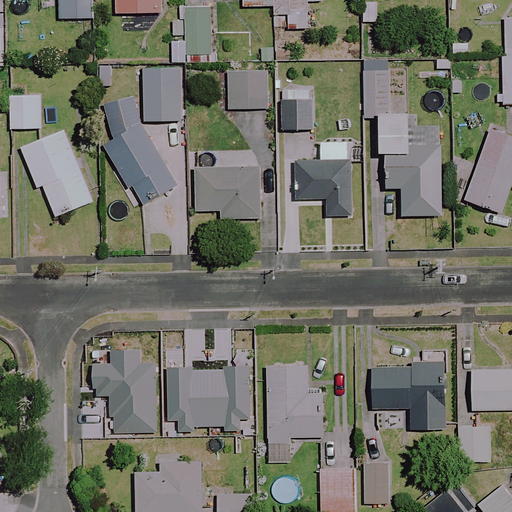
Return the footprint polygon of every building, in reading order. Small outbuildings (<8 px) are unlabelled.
[(93,20),(94,0),(60,0),(60,19),(93,20)] [(164,14),(163,0),(117,0),(117,13),(164,14)] [(377,3),(364,3),(364,23),(377,23),(377,3)] [(215,8),(186,8),(186,23),(174,23),(174,36),(187,36),(187,55),(215,55),(215,8)] [(511,54),(503,55),(502,104),(511,104),(511,54)] [(380,155),(387,155),(389,190),(404,190),(405,217),(443,215),(440,142),(411,143),(410,113),(391,114),(388,59),(362,60),(365,122),(379,121),(380,155)] [(182,121),(182,69),(147,69),(147,121),(182,121)] [(269,109),(269,73),(229,73),(229,110),(269,109)] [(295,91),(284,91),(283,130),(315,131),(316,101),(295,100),(295,91)] [(43,129),(43,96),(13,96),(13,129),(43,129)] [(180,186),(132,96),(105,110),(120,138),(107,145),(130,188),(135,185),(145,205),(180,186)] [(511,186),(511,136),(491,129),(465,200),(503,213),(511,186)] [(95,202),(67,131),(24,148),(39,187),(45,185),(58,217),(95,202)] [(260,168),(260,152),(197,153),(198,211),(222,211),(223,220),(261,219),(260,168)] [(354,216),(354,163),(299,163),(299,199),(328,199),(328,216),(354,216)] [(0,217),(8,218),(7,176),(0,175),(0,217)] [(445,429),(443,365),(372,368),(374,410),(413,408),(414,430),(445,429)] [(309,395),(309,367),(269,367),(270,463),(292,463),(291,438),(324,437),(324,395),(309,395)] [(511,368),(472,370),(474,408),(511,408),(511,368)] [(216,409),(216,369),(135,370),(136,410),(216,409)] [(256,435),(256,402),(224,403),(225,436),(256,435)] [(216,415),(200,416),(200,432),(216,432),(216,415)] [(491,462),(491,427),(460,427),(461,462),(491,462)] [(203,511),(204,462),(161,462),(161,473),(138,473),(138,511),(203,511)] [(389,503),(389,464),(365,464),(365,503),(389,503)] [(356,511),(356,469),(321,470),(321,511),(356,511)] [(470,511),(479,505),(461,482),(423,511),(470,511)] [(511,511),(511,496),(503,485),(479,504),(485,511),(511,511)] [(251,511),(252,496),(219,495),(218,511),(251,511)]
